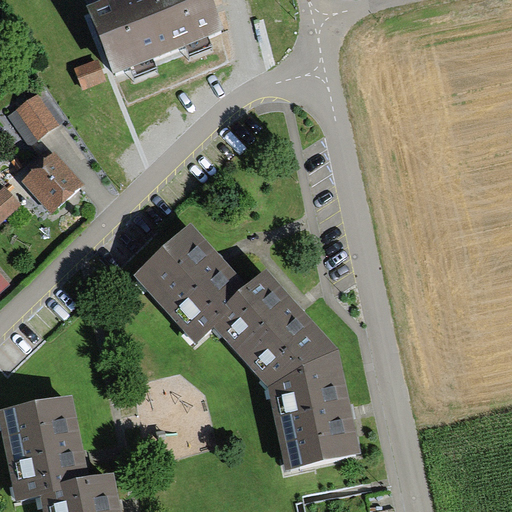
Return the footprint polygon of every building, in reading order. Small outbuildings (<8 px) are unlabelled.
[(215,36),(200,0),(147,0),(94,22),(116,76),(215,36)] [(34,104),(11,118),(27,144),(50,129),(34,104)] [(51,166),(26,188),(52,216),(77,194),(51,166)] [(0,223),(16,212),(3,194),(0,196),(0,223)] [(187,237),(135,283),(191,345),(242,299),(187,237)] [(336,364),(261,283),(213,327),(274,393),(336,364)] [(274,393),(288,477),(357,465),(336,365),(274,393)] [(67,405),(2,419),(20,499),(85,485),(67,405)] [(113,511),(108,486),(43,501),(45,511),(113,511)]
